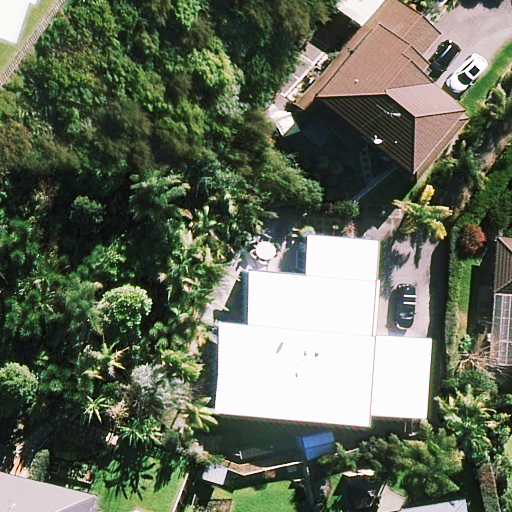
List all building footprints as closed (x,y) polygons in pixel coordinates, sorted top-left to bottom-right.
[(0,0),(0,29),(13,34),(24,0),(0,0)] [(430,38),(384,0),(343,0),(335,10),(360,31),(297,108),(333,138),(338,131),(393,176),(446,111),(401,74),(430,38)] [(363,244),(297,239),(294,279),(246,275),(242,329),(216,327),(210,414),(352,426),(353,415),(415,420),(421,343),(355,338),(363,244)] [(511,241),(492,241),(488,294),(510,295),(505,368),(511,368),(511,241)] [(49,499),(0,484),(0,511),(77,511),(76,511),(83,488),(55,479),(49,499)]
